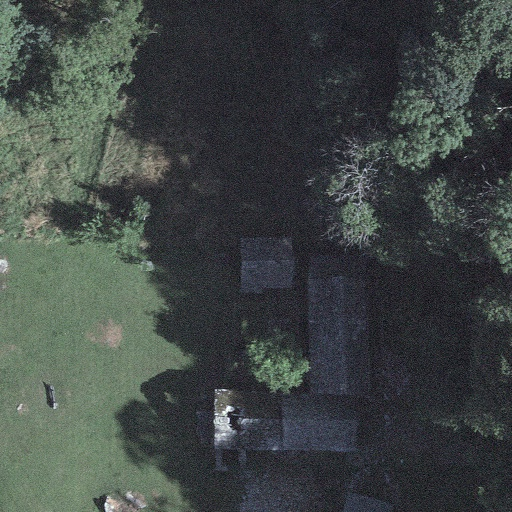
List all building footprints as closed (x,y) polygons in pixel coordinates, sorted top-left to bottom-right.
[(294,241),(240,241),(239,296),(261,296),(261,291),(293,291),(294,241)] [(366,285),(307,285),(308,396),(353,396),(366,396),(366,285)] [(212,451),(278,455),(278,396),(213,396),(212,451)] [(308,396),(278,396),(278,455),(353,455),(353,396),(308,396)] [(391,511),(392,509),(346,498),(342,511),(391,511)]
